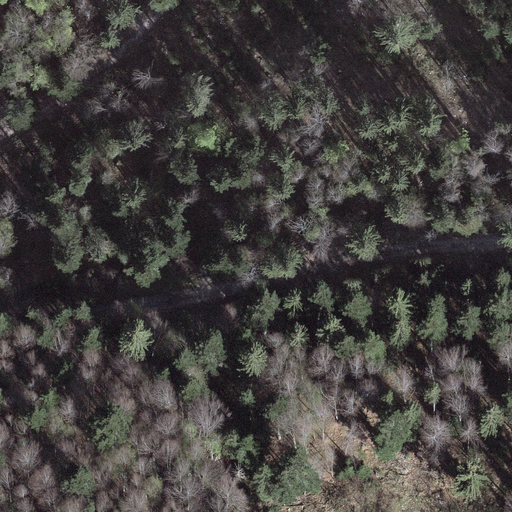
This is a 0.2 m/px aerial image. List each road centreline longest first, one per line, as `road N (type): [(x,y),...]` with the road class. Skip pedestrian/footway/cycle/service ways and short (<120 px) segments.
road 1 (track): [(511,236),(351,255),(0,332)]
road 2 (track): [(0,136),(79,82),(164,0)]
